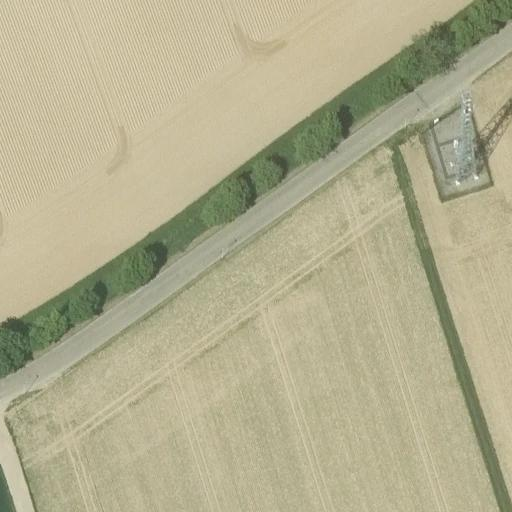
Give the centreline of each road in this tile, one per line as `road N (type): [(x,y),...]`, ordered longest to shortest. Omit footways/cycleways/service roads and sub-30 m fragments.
road 1 (tertiary): [(511,42),(0,393)]
road 2 (track): [(384,132),(503,511)]
